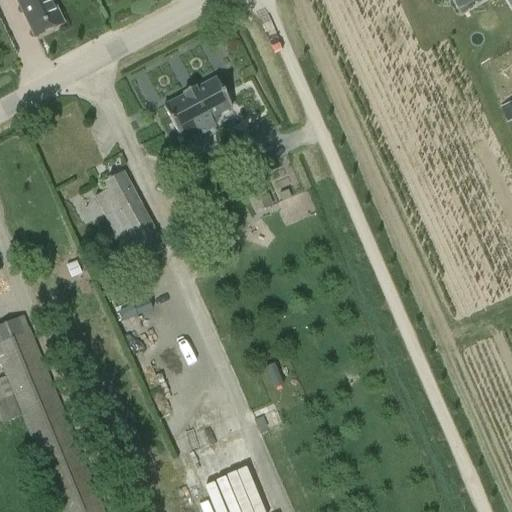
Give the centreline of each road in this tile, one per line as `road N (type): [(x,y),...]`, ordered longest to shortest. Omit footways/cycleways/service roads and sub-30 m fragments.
road 1 (unclassified): [(258,0),(484,511)]
road 2 (unknown): [(102,56),(247,422)]
road 3 (unknown): [(0,206),(114,511)]
road 4 (unclassified): [(0,110),(209,0)]
